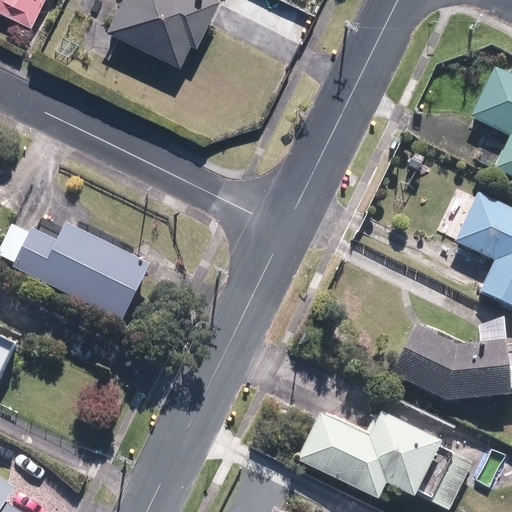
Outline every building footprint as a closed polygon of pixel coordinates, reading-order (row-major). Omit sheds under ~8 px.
[(0,0),(0,12),(31,28),(44,0),(0,0)] [(118,0),(104,28),(178,66),(190,42),(194,45),(216,0),(118,0)] [(494,170),(511,178),(511,78),(495,70),(471,118),(510,137),(494,170)] [(481,293),(511,308),(511,211),(478,195),(455,243),(496,263),(481,293)] [(11,269),(123,325),(151,267),(66,225),(57,243),(31,230),(29,234),(9,224),(0,243),(0,257),(14,264),(11,269)] [(391,376),(447,403),(511,398),(511,392),(511,391),(511,371),(509,372),(507,344),(461,348),(415,327),(391,376)] [(0,378),(15,346),(0,338),(0,378)] [(433,504),(450,511),(473,464),(441,448),(442,445),(382,416),(381,420),(374,418),(366,434),(372,437),(370,441),(319,416),(297,462),(378,502),(387,486),(415,500),(418,493),(434,502),(433,504)] [(0,479),(0,511),(20,511),(3,501),(12,486),(0,479)]
